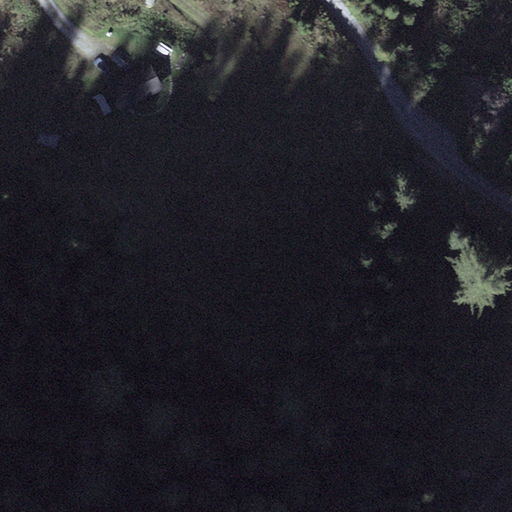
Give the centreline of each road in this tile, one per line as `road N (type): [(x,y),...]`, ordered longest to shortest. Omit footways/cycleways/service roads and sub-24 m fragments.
road 1 (track): [(330,0),(416,129),(511,210)]
road 2 (track): [(177,0),(208,21),(221,56),(216,74),(182,105),(162,139),(161,224)]
